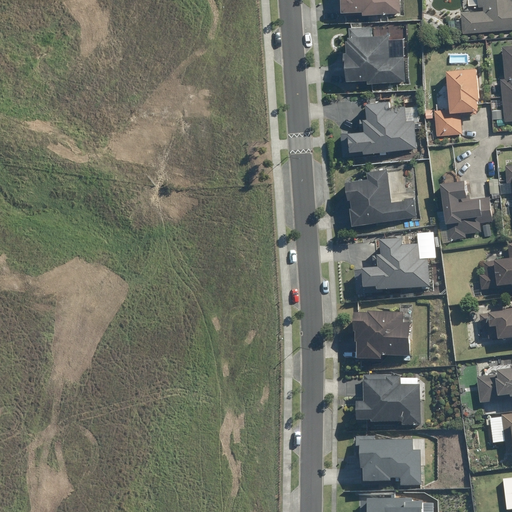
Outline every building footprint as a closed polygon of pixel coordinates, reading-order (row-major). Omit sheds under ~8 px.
[(347,0),(347,14),(406,16),(406,0),(347,0)] [(511,0),(467,0),(468,6),(477,5),(478,7),(482,7),(482,11),(460,13),(462,34),(511,29),(511,0)] [(395,57),(394,35),(375,36),(375,27),(353,28),(354,41),(353,41),(353,53),(352,53),(353,65),(355,65),(356,81),(374,80),(374,83),(408,82),(407,56),(395,57)] [(508,79),(503,80),(507,122),(511,121),(511,45),(505,47),(508,79)] [(449,48),(441,48),(439,62),(448,63),(449,48)] [(487,51),(475,50),(475,62),(487,63),(487,51)] [(450,71),(453,110),(439,112),(441,136),(466,134),(464,112),(480,111),(479,102),(482,101),(479,69),(450,71)] [(348,155),(421,147),(418,122),(423,121),(421,105),(410,106),(410,105),(397,106),(396,99),(375,101),(375,103),(371,103),(373,129),(345,132),(348,155)] [(501,110),(492,111),(492,120),(501,119),(501,110)] [(389,220),(420,216),(417,197),(408,198),(408,200),(397,201),(392,168),(375,170),(376,177),(355,180),(357,198),(358,198),(359,206),(358,206),(360,224),(380,222),(380,224),(390,223),(389,220)] [(457,202),(457,199),(465,198),(462,181),(439,184),(444,224),(446,223),(448,240),(464,239),(464,234),(480,232),(479,223),(491,222),(488,198),(457,202)] [(386,292),(434,288),(432,260),(425,260),(424,245),(410,246),(409,240),(385,242),(387,269),(359,272),(361,296),(386,294),(386,292)] [(483,265),(484,277),(479,277),(480,291),(511,288),(511,244),(508,245),(509,262),(483,265)] [(501,314),(479,317),(481,332),(487,331),(488,341),(496,340),(497,343),(511,341),(511,301),(511,302),(511,310),(501,312),(501,314)] [(409,313),(376,313),(376,315),(364,315),(363,334),(364,334),(364,344),(365,344),(365,360),(388,361),(388,357),(415,357),(415,324),(408,324),(409,313)] [(480,405),(511,401),(511,370),(509,370),(510,374),(495,375),(495,378),(477,380),(480,405)] [(394,375),(368,376),(369,403),(366,403),(366,422),(379,422),(379,424),(408,423),(408,426),(425,426),(424,385),(422,385),(422,379),(407,379),(407,378),(394,379),(394,375)] [(511,416),(501,418),(506,456),(511,455),(511,416)] [(425,486),(424,451),(418,451),(417,441),(379,442),(379,437),(362,438),(362,457),(371,456),(372,483),(397,482),(397,479),(406,479),(406,486),(425,486)] [(375,501),(364,502),(364,511),(430,511),(430,502),(416,503),(416,499),(375,500),(375,501)]
